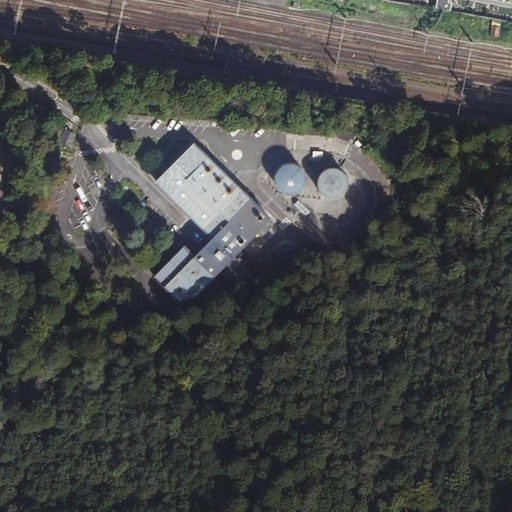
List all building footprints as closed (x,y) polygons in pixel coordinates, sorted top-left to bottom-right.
[(448,8),(449,0),(434,0),(434,6),(448,8)] [(247,194),(189,139),(152,178),(209,235),(247,194)] [(309,158),(319,159),(319,151),(310,150),(309,158)] [(304,176),(304,174),(304,171),(303,168),(301,165),(300,163),(297,161),(295,160),(291,159),(289,159),(286,160),(283,161),(279,164),(277,167),(276,169),(275,172),(275,175),(276,178),(277,181),(279,184),(281,186),(285,188),(288,188),(290,189),(295,188),(298,186),(300,184),(302,182),(304,179),(304,176)] [(348,176),(345,172),(340,169),(335,167),(330,168),(325,170),(321,173),(319,178),(318,183),(319,187),(322,192),(325,195),(330,197),(334,198),(339,197),(343,194),(347,191),(349,186),(349,181),(348,176)] [(270,215),(247,194),(209,235),(201,243),(191,252),(180,242),(150,274),(181,306),(270,215)]
